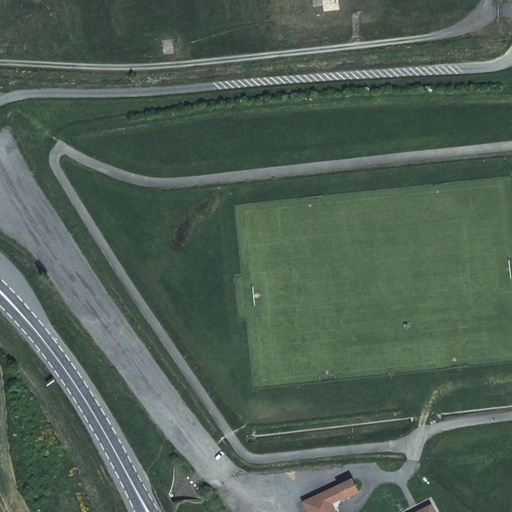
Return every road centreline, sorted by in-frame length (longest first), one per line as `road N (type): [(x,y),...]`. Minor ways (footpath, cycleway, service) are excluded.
road 1 (unclassified): [(511,57),(492,66),(0,102)]
road 2 (track): [(486,0),(475,19),(426,39),(124,70),(0,62)]
road 3 (primary): [(0,281),(148,511)]
